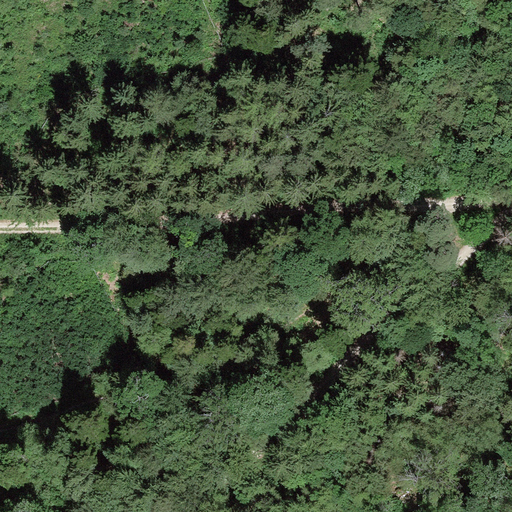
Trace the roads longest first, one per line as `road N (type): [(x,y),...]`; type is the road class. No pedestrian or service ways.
road 1 (track): [(0,245),(302,242),(511,189)]
road 2 (track): [(511,204),(314,388),(148,511)]
